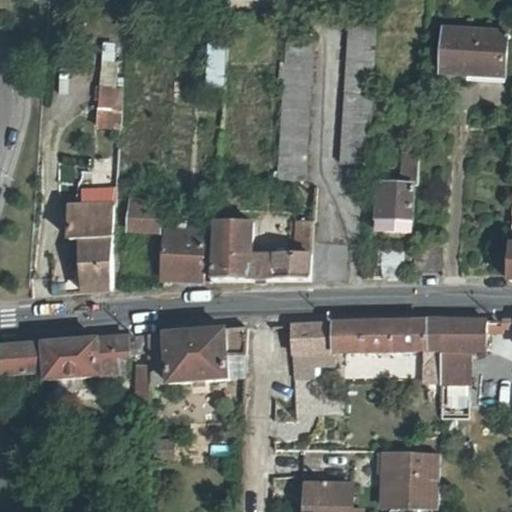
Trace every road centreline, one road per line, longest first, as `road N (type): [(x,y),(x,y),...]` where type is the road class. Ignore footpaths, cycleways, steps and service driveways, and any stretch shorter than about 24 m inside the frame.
road 1 (secondary): [(0,323),(511,303)]
road 2 (unknown): [(263,308),(257,511)]
